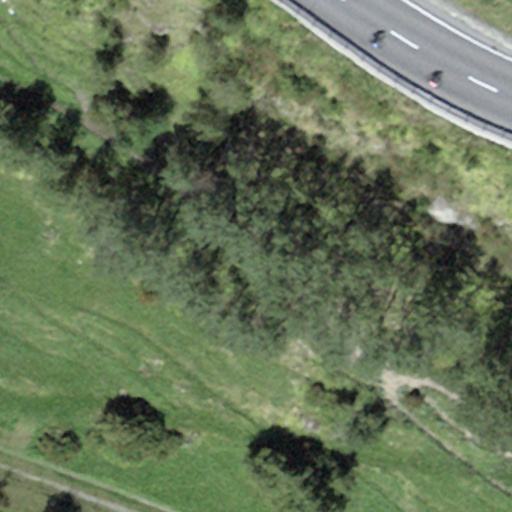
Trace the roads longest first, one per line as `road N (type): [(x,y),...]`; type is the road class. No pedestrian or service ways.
road 1 (primary): [(511,95),(342,0)]
road 2 (track): [(142,511),(0,457)]
